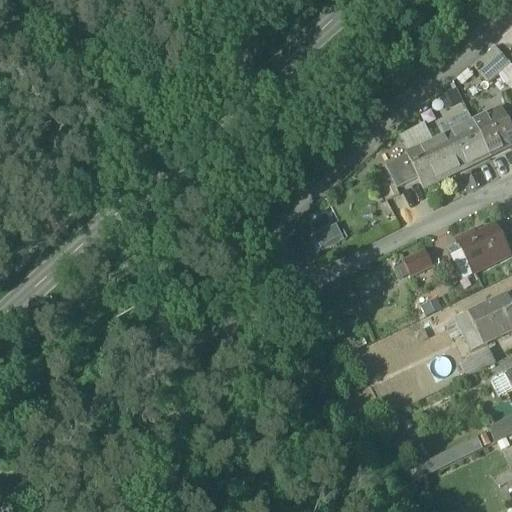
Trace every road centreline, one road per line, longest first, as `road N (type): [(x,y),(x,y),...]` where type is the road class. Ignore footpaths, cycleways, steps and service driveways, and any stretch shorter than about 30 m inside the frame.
road 1 (secondary): [(0,318),(360,0)]
road 2 (residential): [(511,15),(278,226),(306,283)]
road 3 (residential): [(0,496),(138,374),(306,283)]
road 4 (residential): [(306,283),(507,187),(511,197)]
